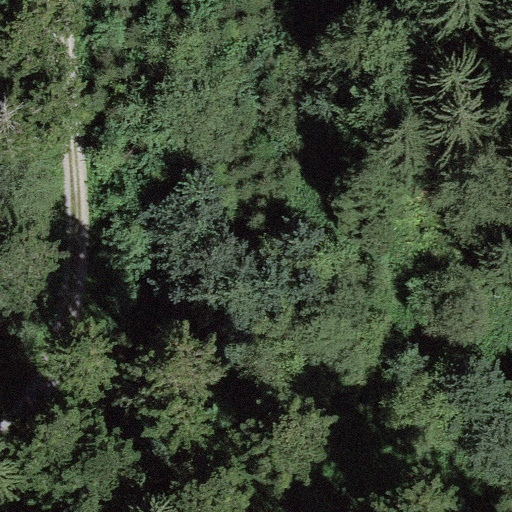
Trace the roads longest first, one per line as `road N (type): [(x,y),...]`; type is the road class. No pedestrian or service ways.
road 1 (track): [(0,446),(35,408),(62,359),(72,303),(63,0)]
road 2 (track): [(511,100),(426,61),(329,0)]
